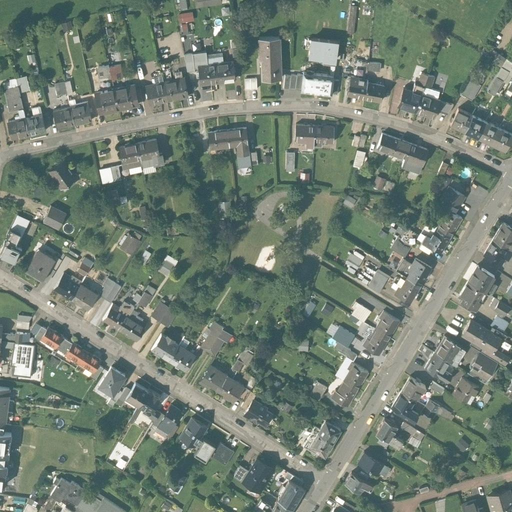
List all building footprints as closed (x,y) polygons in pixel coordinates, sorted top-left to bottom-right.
[(356,4),(349,4),(346,32),(353,33),(356,4)] [(178,13),(179,22),(193,20),(192,10),(178,13)] [(70,20),(61,23),(63,31),(73,29),(70,20)] [(270,38),(271,79),(282,78),(280,37),(270,38)] [(271,79),(270,38),(257,38),(258,60),(259,60),(260,79),(271,79)] [(338,42),(310,38),(308,56),(323,58),(323,60),(335,62),(338,42)] [(195,70),(197,70),(196,65),(207,63),(215,62),(214,54),(210,55),(210,57),(207,57),(206,51),(193,53),(195,70)] [(195,70),(193,53),(185,54),(188,71),(195,70)] [(511,61),(497,53),(492,61),(501,66),(495,75),(503,79),(507,82),(511,73),(511,61)] [(222,61),(215,62),(217,82),(234,81),(231,60),(222,61)] [(217,82),(215,62),(207,63),(196,65),(197,70),(199,85),(217,82)] [(381,63),(369,62),(369,70),(381,71),(381,63)] [(107,65),(97,67),(99,77),(111,75),(109,67),(109,64),(107,65)] [(120,64),(109,67),(111,75),(111,77),(122,75),(120,64)] [(333,75),(302,71),(301,75),(300,86),(299,89),(331,93),(333,80),(333,75)] [(424,86),(427,75),(421,72),(417,84),(424,86)] [(434,77),(427,75),(424,86),(430,88),(434,77)] [(503,79),(495,75),(487,89),(494,94),(496,91),(503,79)] [(346,95),(364,99),(367,82),(367,79),(350,76),(346,95)] [(26,77),(16,79),(18,87),(19,92),(28,89),(26,77)] [(187,97),(182,78),(163,82),(167,101),(187,97)] [(255,78),(245,79),(246,88),(256,87),(255,78)] [(18,87),(16,79),(9,81),(10,82),(4,84),(6,89),(18,87)] [(460,93),(471,100),(480,85),(469,79),(460,93)] [(65,82),(55,84),(55,85),(57,95),(67,93),(65,82)] [(167,101),(163,82),(144,86),(148,105),(167,101)] [(384,85),(367,82),(364,99),(381,102),(384,85)] [(138,105),(134,85),(115,89),(119,109),(138,105)] [(17,109),(23,107),(19,92),(18,87),(6,89),(4,90),(9,111),(17,109)] [(400,106),(416,111),(422,94),(403,88),(397,105),(400,106)] [(119,109),(115,89),(95,93),(100,113),(119,109)] [(439,99),(422,94),(416,111),(433,117),(435,113),(439,99)] [(453,104),(439,99),(435,113),(436,113),(438,113),(439,111),(447,114),(453,104)] [(91,120),(87,102),(70,106),(74,124),(91,120)] [(33,115),(41,113),(40,106),(32,108),(33,115)] [(74,124),(70,106),(54,109),(57,127),(74,124)] [(16,119),(25,117),(23,107),(17,109),(19,115),(15,116),(16,119)] [(464,131),(472,115),(458,108),(450,125),(464,131)] [(45,130),(41,113),(33,115),(25,117),(29,134),(45,130)] [(477,138),(485,121),(472,115),(464,131),(477,138)] [(29,134),(25,117),(16,119),(8,121),(13,138),(29,134)] [(492,145),(500,128),(485,121),(477,138),(492,145)] [(315,125),(296,124),(295,140),(306,141),(306,146),(313,146),(315,125)] [(333,126),(315,125),(313,146),(321,147),(322,142),(332,142),(333,126)] [(229,146),(236,145),(239,167),(250,166),(250,165),(248,153),(246,127),(227,129),(229,146)] [(511,136),(511,134),(500,128),(492,145),(505,151),(511,136)] [(229,146),(227,129),(208,131),(210,148),(229,146)] [(404,158),(410,142),(383,132),(377,148),(404,158)] [(137,142),(142,165),(142,166),(163,162),(161,153),(158,154),(155,139),(137,142)] [(142,165),(137,142),(118,146),(121,163),(122,169),(142,165)] [(427,149),(410,142),(404,158),(401,166),(419,172),(427,149)] [(365,152),(357,150),(353,165),(361,167),(365,152)] [(248,153),(250,165),(258,164),(256,152),(248,153)] [(76,177),(64,159),(48,170),(61,188),(64,185),(72,180),(76,177)] [(448,164),(443,162),(438,174),(443,176),(444,172),(448,165),(448,164)] [(121,178),(119,164),(110,166),(113,180),(121,178)] [(452,167),(448,165),(444,172),(449,174),(452,167)] [(113,180),(110,166),(99,168),(102,182),(113,180)] [(309,174),(301,173),(300,182),(308,183),(309,174)] [(385,179),(377,176),(373,185),(381,188),(385,179)] [(75,183),(72,180),(64,185),(67,189),(75,183)] [(394,183),(387,181),(384,189),(391,192),(394,183)] [(455,212),(466,195),(449,185),(438,201),(450,208),(455,212)] [(348,196),(344,202),(352,207),(356,200),(348,196)] [(230,216),(229,200),(216,201),(218,217),(230,216)] [(66,213),(51,206),(44,222),(59,229),(66,213)] [(455,212),(450,208),(440,224),(454,232),(463,216),(455,212)] [(16,217),(11,228),(20,232),(17,239),(21,241),(21,240),(23,241),(20,248),(26,250),(37,227),(16,217)] [(511,228),(502,222),(492,238),(510,249),(511,249),(511,228)] [(454,232),(440,224),(434,233),(424,227),(419,235),(417,238),(441,253),(454,232)] [(411,243),(413,245),(419,235),(407,228),(405,230),(399,227),(395,234),(398,236),(411,243)] [(17,239),(20,232),(11,228),(0,252),(0,254),(13,260),(14,258),(19,249),(14,246),(17,239)] [(387,233),(380,229),(378,234),(384,238),(387,233)] [(133,230),(131,234),(127,232),(118,246),(130,253),(139,239),(138,239),(141,235),(133,230)] [(404,255),(411,243),(398,236),(391,248),(404,255)] [(511,249),(510,249),(492,238),(483,254),(500,265),(505,258),(508,260),(511,252),(511,249)] [(21,261),(26,250),(20,248),(19,247),(19,249),(14,258),(21,261)] [(54,258),(38,248),(24,269),(40,280),(41,278),(54,258)] [(344,263),(357,268),(362,257),(349,251),(344,263)] [(165,258),(172,262),(174,263),(177,259),(167,253),(165,258)] [(83,255),(80,260),(89,266),(92,261),(83,255)] [(55,257),(54,258),(41,278),(47,282),(61,260),(55,257)] [(409,267),(412,262),(403,257),(395,268),(405,275),(410,267),(409,267)] [(432,268),(415,257),(412,262),(409,267),(410,267),(405,275),(422,285),(432,268)] [(172,262),(165,258),(160,268),(166,272),(172,262)] [(80,260),(75,269),(83,274),(89,266),(80,260)] [(494,275),(476,265),(467,280),(482,289),(485,291),(494,275)] [(387,274),(377,268),(368,285),(378,291),(387,274)] [(71,299),(81,283),(65,273),(54,289),(71,299)] [(422,285),(405,275),(399,284),(398,284),(394,291),(411,302),(422,285)] [(105,298),(115,282),(107,277),(102,285),(104,287),(99,294),(105,298)] [(482,289),(467,280),(459,294),(462,296),(460,300),(476,309),(480,302),(476,300),(482,289)] [(105,298),(111,302),(121,286),(115,282),(105,298)] [(97,293),(81,283),(71,299),(87,309),(97,293)] [(140,295),(137,301),(144,305),(154,289),(147,284),(140,295)] [(509,306),(495,298),(489,307),(497,311),(495,315),(496,316),(502,319),(506,311),(509,306)] [(123,300),(119,306),(117,310),(127,316),(132,308),(134,306),(123,300)] [(168,306),(160,301),(151,315),(159,320),(168,306)] [(353,307),(355,308),(351,314),(364,322),(370,311),(356,302),(353,307)] [(127,316),(117,310),(119,306),(113,303),(103,320),(118,330),(127,316)] [(176,312),(168,306),(159,320),(167,325),(176,312)] [(138,312),(132,308),(127,316),(118,330),(135,340),(146,323),(141,321),(143,318),(136,314),(138,312)] [(398,319),(384,310),(373,327),(388,336),(398,319)] [(500,331),(502,332),(507,323),(502,319),(496,316),(490,325),(492,326),(500,331)] [(490,329),(472,318),(461,335),(471,341),(483,348),(489,352),(493,347),(500,335),(498,334),(490,329)] [(208,329),(210,330),(196,353),(195,353),(196,356),(202,359),(207,351),(214,355),(223,340),(227,342),(232,334),(222,328),(224,326),(213,320),(208,329)] [(36,335),(42,326),(36,323),(31,331),(36,335)] [(0,339),(14,341),(15,334),(0,333),(1,325),(0,324),(0,339)] [(35,336),(40,339),(46,329),(42,326),(36,335),(35,336)] [(63,335),(49,326),(46,329),(40,339),(54,349),(62,336),(63,335)] [(492,326),(490,329),(498,334),(500,331),(492,326)] [(388,336),(373,327),(363,344),(377,353),(388,336)] [(15,332),(15,334),(14,341),(28,343),(29,334),(15,332)] [(151,350),(167,360),(179,342),(162,332),(151,350)] [(354,343),(342,335),(338,341),(351,348),(354,343)] [(54,349),(65,355),(73,343),(62,336),(54,349)] [(444,336),(434,351),(456,364),(465,349),(444,336)] [(28,343),(14,341),(0,339),(0,345),(12,347),(11,358),(34,360),(35,343),(28,343)] [(87,350),(74,341),(73,343),(65,355),(78,364),(87,350)] [(351,348),(338,341),(334,348),(347,355),(346,356),(352,360),(356,354),(350,350),(351,348)] [(470,344),(479,350),(481,351),(483,348),(471,341),(470,344)] [(196,353),(179,342),(167,360),(184,371),(195,353),(196,353)] [(508,356),(493,347),(489,352),(483,348),(481,351),(497,361),(503,364),(508,356)] [(237,358),(244,362),(246,364),(252,354),(243,349),(237,358)] [(100,359),(87,350),(78,364),(91,373),(97,364),(100,359)] [(481,351),(479,350),(471,363),(471,366),(488,376),(497,361),(481,351)] [(456,364),(434,351),(425,366),(447,379),(456,364)] [(58,360),(52,356),(49,361),(54,365),(58,360)] [(352,360),(346,356),(337,372),(337,373),(336,375),(343,379),(346,374),(349,369),(347,368),(351,361),(352,360)] [(237,358),(232,366),(239,370),(244,362),(237,358)] [(368,371),(351,361),(347,368),(349,369),(346,374),(343,379),(358,388),(368,371)] [(97,364),(91,373),(90,375),(95,378),(102,367),(97,364)] [(211,364),(199,383),(208,388),(209,386),(217,391),(227,374),(211,364)] [(125,375),(111,366),(103,379),(106,380),(99,390),(111,398),(119,385),(125,375)] [(488,376),(471,366),(468,371),(485,382),(488,376)] [(247,383),(252,376),(246,373),(242,380),(247,383)] [(244,385),(227,374),(217,391),(225,396),(224,398),(233,403),(237,396),(243,386),(244,385)] [(245,387),(250,390),(256,380),(252,376),(247,383),(245,387)] [(477,386),(461,376),(452,393),(466,401),(471,393),(473,394),(477,386)] [(423,386),(408,377),(400,391),(415,400),(423,386)] [(358,388),(343,379),(337,390),(334,389),(330,396),(347,406),(358,388)] [(326,386),(317,381),(310,391),(320,397),(326,386)] [(444,388),(432,381),(429,387),(441,394),(444,388)] [(147,390),(135,383),(132,389),(125,399),(137,407),(147,390)] [(119,385),(111,398),(108,401),(114,405),(116,402),(124,388),(119,385)] [(9,388),(0,386),(0,398),(7,400),(9,388)] [(125,399),(132,389),(126,386),(124,388),(116,402),(121,405),(125,399)] [(243,386),(237,396),(244,400),(250,391),(250,390),(245,387),(243,386)] [(160,398),(147,390),(137,407),(141,409),(144,410),(143,412),(149,416),(154,407),(160,398)] [(246,409),(253,397),(255,394),(250,391),(244,400),(241,406),(246,409)] [(415,400),(400,391),(390,406),(396,410),(395,411),(400,414),(400,413),(413,420),(417,413),(410,409),(415,400)] [(268,406),(253,397),(246,409),(243,415),(256,423),(257,421),(264,425),(266,423),(269,422),(272,417),(271,414),(273,412),(266,408),(268,406)] [(453,413),(428,399),(425,406),(436,412),(449,420),(453,413)] [(181,411),(170,404),(163,413),(156,425),(167,432),(174,422),(181,411)] [(436,412),(425,406),(420,413),(432,419),(436,412)] [(133,422),(141,409),(137,407),(129,420),(133,422)] [(154,419),(159,411),(154,407),(149,416),(154,419)] [(156,425),(163,413),(159,411),(154,419),(152,422),(156,425)] [(332,441),(339,429),(336,427),(337,424),(325,416),(319,427),(315,425),(313,430),(332,441)] [(202,439),(200,438),(207,426),(191,417),(178,438),(193,447),(195,444),(197,445),(193,453),(205,460),(214,445),(202,438),(202,439)] [(398,426),(384,418),(384,419),(375,432),(380,435),(377,439),(385,444),(387,440),(392,433),(393,434),(398,426)] [(489,419),(485,425),(494,430),(498,424),(489,419)] [(424,433),(403,421),(399,428),(405,432),(406,431),(410,433),(409,434),(412,436),(420,440),(424,433)] [(177,425),(174,422),(167,432),(171,435),(177,425)] [(332,441),(313,430),(303,446),(317,454),(319,450),(325,454),(332,441)] [(3,432),(0,431),(0,455),(5,456),(8,457),(11,433),(3,432)] [(402,440),(393,434),(392,433),(387,440),(398,447),(402,440)] [(420,440),(412,436),(408,442),(417,446),(420,440)] [(461,438),(455,444),(462,450),(467,445),(461,438)] [(233,451),(220,443),(212,456),(225,464),(233,451)] [(379,475),(385,464),(375,458),(364,452),(358,463),(379,475)] [(378,453),(375,458),(385,464),(389,459),(386,457),(380,454),(378,453)] [(274,468),(253,457),(246,469),(239,481),(260,492),(274,468)] [(231,476),(239,481),(246,469),(238,464),(231,476)] [(168,485),(177,491),(186,477),(177,471),(168,485)] [(284,476),(289,479),(299,486),(303,481),(287,471),(284,476)] [(351,473),(345,483),(360,492),(363,487),(370,491),(373,486),(351,473)] [(52,496),(65,505),(73,510),(77,503),(86,490),(71,481),(70,484),(61,478),(59,480),(56,478),(53,482),(56,484),(49,495),(52,496)] [(299,486),(289,479),(284,486),(282,485),(278,492),(280,493),(277,498),(292,507),(303,488),(299,486)] [(418,486),(420,491),(431,488),(429,483),(418,486)] [(101,499),(103,495),(93,489),(91,493),(101,499)] [(511,500),(509,489),(488,495),(492,511),(502,511),(511,509),(511,500)] [(86,490),(77,503),(90,511),(92,511),(101,499),(91,493),(86,490)] [(92,511),(124,511),(126,510),(103,495),(101,499),(92,511)] [(264,507),(269,510),(272,511),(288,511),(292,507),(277,498),(274,503),(261,495),(256,502),(264,507)] [(30,498),(28,503),(34,507),(37,502),(34,501),(30,498)] [(172,502),(166,498),(162,504),(168,508),(172,502)] [(478,511),(478,508),(474,499),(462,504),(464,511),(478,511)] [(332,508),(338,511),(349,511),(350,511),(335,502),(332,508)] [(35,511),(37,508),(34,507),(28,503),(22,511),(35,511)] [(90,511),(77,503),(73,510),(71,511),(90,511)]
